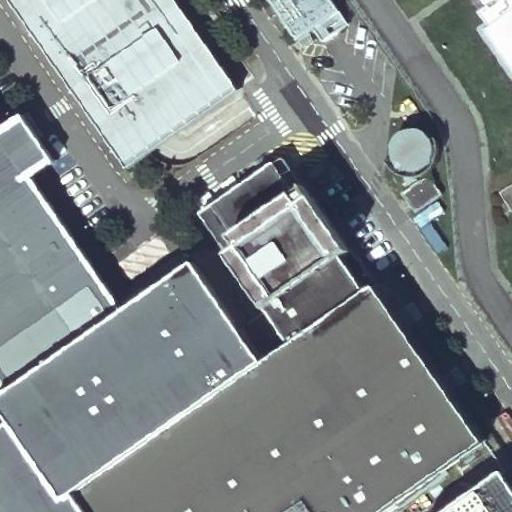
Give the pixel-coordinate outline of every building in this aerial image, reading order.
[(175,0),(10,0),(128,168),(239,91),(175,0)] [(351,25),(333,0),(270,0),(298,40),(314,29),(324,43),(351,25)] [(511,183),(500,192),(511,209),(511,0),(483,0),(486,5),(478,10),(489,26),(481,32),(511,77),(511,183)] [(1,130),(0,128),(0,379),(9,393),(127,312),(35,178),(58,163),(24,114),(1,130)] [(434,143),(430,136),(422,131),(414,130),(406,131),(398,136),(394,143),(392,152),(394,160),(399,167),(406,172),(414,173),(423,172),(430,167),(435,160),(436,151),(434,143)] [(306,189),(284,157),(201,214),(293,348),(269,365),(79,494),(90,511),(386,511),(487,444),(378,286),(369,292),(346,259),(354,254),(308,188),(306,189)] [(443,195),(429,176),(402,195),(415,214),(443,195)] [(269,365),(199,263),(127,312),(9,393),(0,399),(0,404),(14,425),(68,502),(79,494),(269,365)] [(0,511),(90,511),(79,494),(68,502),(14,425),(0,435),(0,511)] [(511,511),(511,473),(455,511),(511,511)]
